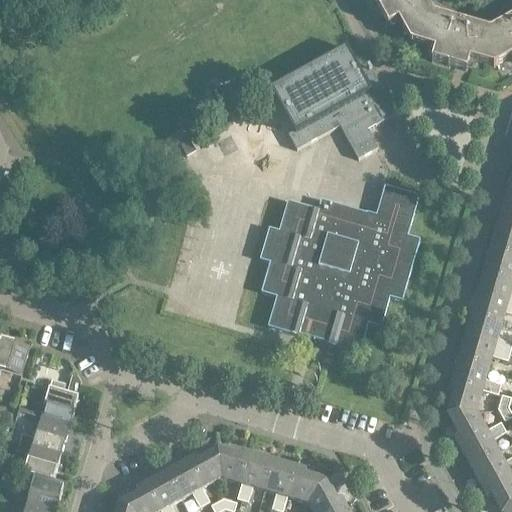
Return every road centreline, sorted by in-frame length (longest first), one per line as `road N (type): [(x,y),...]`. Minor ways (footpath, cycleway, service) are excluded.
road 1 (residential): [(412,511),(381,454),(199,402)]
road 2 (residential): [(120,383),(90,335),(0,308)]
road 3 (residential): [(199,402),(93,467)]
